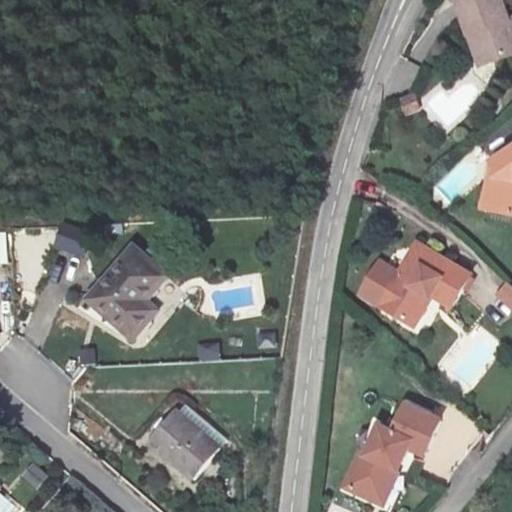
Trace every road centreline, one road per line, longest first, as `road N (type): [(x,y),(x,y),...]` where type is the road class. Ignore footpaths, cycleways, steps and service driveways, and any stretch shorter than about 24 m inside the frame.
road 1 (unclassified): [(405,0),(330,220),(293,511)]
road 2 (residential): [(0,402),(134,511)]
